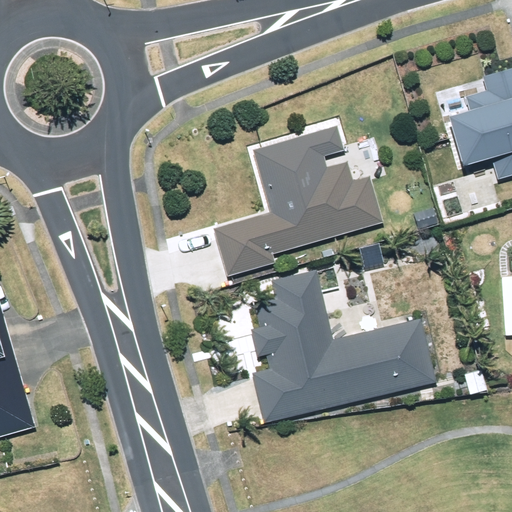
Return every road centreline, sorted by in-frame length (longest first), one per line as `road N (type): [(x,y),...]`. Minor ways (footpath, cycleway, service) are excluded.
road 1 (residential): [(382,0),(130,96)]
road 2 (tertiary): [(114,135),(132,295),(122,336)]
road 3 (residential): [(109,37),(308,0)]
road 4 (tertiary): [(122,336),(95,307),(37,162)]
road 5 (tertiary): [(160,474),(122,336)]
